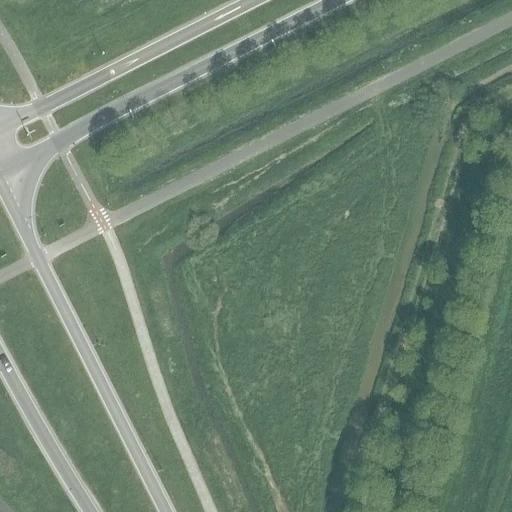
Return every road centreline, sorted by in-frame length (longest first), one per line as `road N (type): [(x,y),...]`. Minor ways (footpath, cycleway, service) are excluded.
road 1 (unclassified): [(511,24),(38,259)]
road 2 (trunk): [(0,172),(347,0)]
road 3 (trunk): [(266,0),(0,134)]
road 4 (secondary): [(174,511),(38,259)]
road 5 (secondary): [(0,361),(88,511)]
